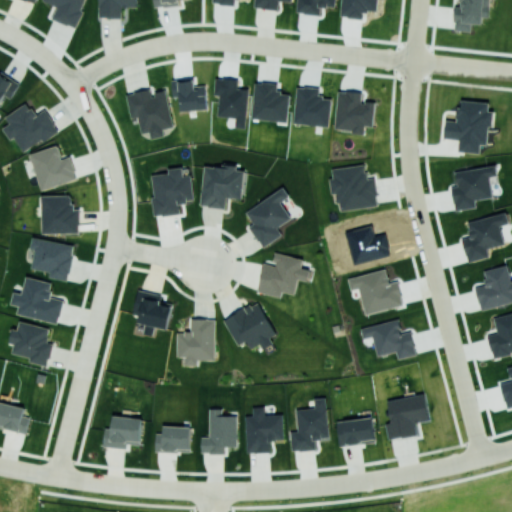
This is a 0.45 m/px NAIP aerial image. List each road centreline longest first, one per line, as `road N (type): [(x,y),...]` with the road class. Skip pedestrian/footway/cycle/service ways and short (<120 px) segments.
road 1 (residential): [(418,0),(411,177),(455,348)]
road 2 (residential): [(206,40),(511,69)]
road 3 (residential): [(72,83),(104,139),(116,197),(115,246),(85,363)]
road 4 (residential): [(57,476),(242,491)]
road 5 (residential): [(0,29),(72,83),(158,44)]
road 6 (residential): [(242,491),(401,474)]
